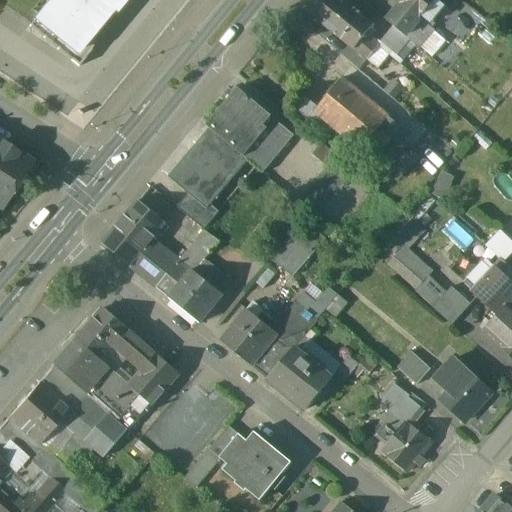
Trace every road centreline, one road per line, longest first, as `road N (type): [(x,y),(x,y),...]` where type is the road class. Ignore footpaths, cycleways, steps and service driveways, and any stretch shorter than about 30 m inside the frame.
road 1 (residential): [(400,511),(112,278)]
road 2 (tertiary): [(99,177),(246,0)]
road 3 (residential): [(112,278),(0,410)]
road 4 (unknown): [(204,353),(112,485)]
road 5 (residential): [(0,109),(99,177)]
